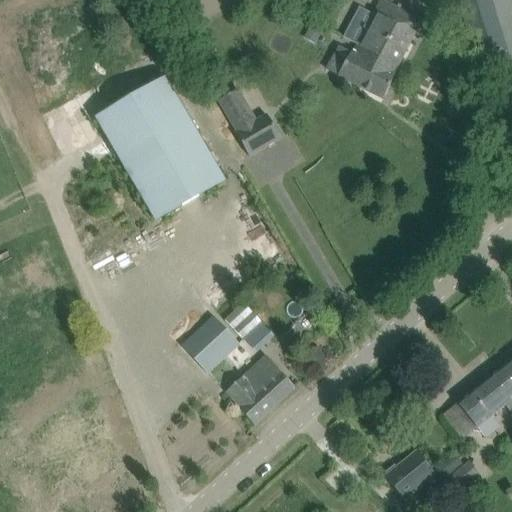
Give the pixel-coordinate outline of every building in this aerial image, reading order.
[(382,0),(358,45),(399,66),(422,22),(382,0)] [(468,25),(478,59),(506,51),(496,17),(468,25)] [(315,45),(323,31),(312,25),(304,39),(315,45)] [(399,66),(358,45),(353,54),(352,53),(337,79),(383,100),(396,74),(395,74),(399,66)] [(227,182),(166,78),(95,119),(156,223),(227,182)] [(240,91),(231,96),(219,103),(250,158),(282,140),(267,114),(257,120),(240,91)] [(254,354),(273,336),(242,303),(223,320),(254,354)] [(238,345),(215,319),(183,348),(207,374),(238,345)] [(307,369),(316,371),(323,365),(325,356),(320,349),(311,347),(303,353),(302,362),(307,369)] [(266,357),(225,394),(255,426),(296,389),(266,357)] [(511,360),(499,371),(511,388),(511,360)] [(511,388),(499,371),(458,404),(477,429),(504,407),(511,417),(511,388)] [(403,501),(436,475),(417,452),(397,469),(395,466),(386,474),(388,476),(385,478),(403,501)] [(455,455),(434,472),(442,482),(443,481),(463,464),(455,455)] [(443,481),(442,482),(455,496),(481,475),(469,461),(444,482),(443,481)]
